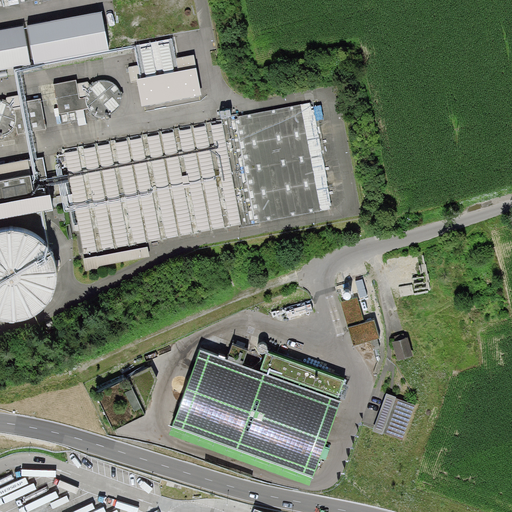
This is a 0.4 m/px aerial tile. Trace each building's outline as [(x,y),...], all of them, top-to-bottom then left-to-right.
[(0,0),(0,9),(46,0),(0,0)] [(0,69),(109,48),(102,11),(0,30),(0,69)] [(312,103),(63,151),(82,253),(331,206),(312,103)] [(57,273),(55,257),(48,244),(37,233),(24,228),(11,226),(0,227),(0,312),(3,314),(18,314),(33,310),(45,300),(53,288),(57,273)] [(356,296),(339,301),(353,346),(377,339),(371,318),(363,320),(356,296)] [(406,337),(390,341),(395,359),(411,354),(406,337)] [(224,358),(195,348),(167,426),(311,477),(345,383),(263,354),(257,371),(240,365),(245,350),(228,344),(224,358)] [(148,366),(93,393),(111,428),(142,412),(155,380),(148,366)] [(415,405),(384,395),(372,430),(403,440),(415,405)]
